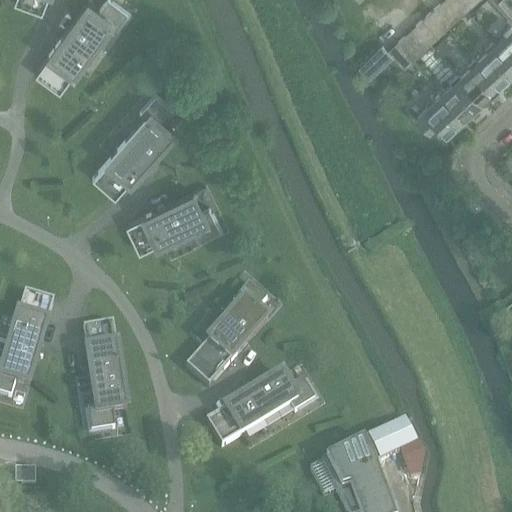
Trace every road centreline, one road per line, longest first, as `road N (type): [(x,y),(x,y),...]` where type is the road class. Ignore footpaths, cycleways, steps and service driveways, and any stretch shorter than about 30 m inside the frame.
road 1 (residential): [(177,511),(166,421),(144,339),(104,286),(47,238),(0,215)]
road 2 (residential): [(0,450),(62,463),(109,484),(141,511)]
road 3 (residential): [(511,227),(474,186),(480,144),(511,117)]
